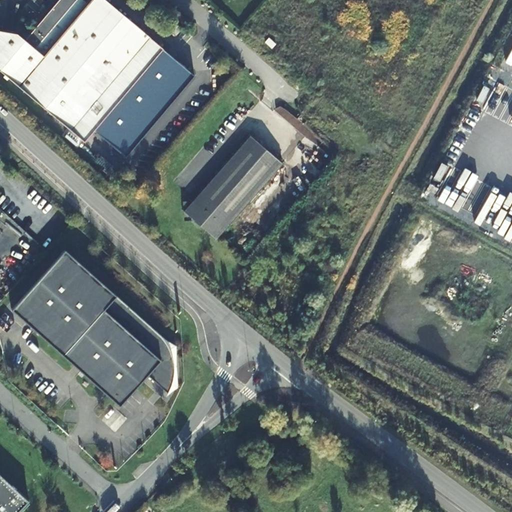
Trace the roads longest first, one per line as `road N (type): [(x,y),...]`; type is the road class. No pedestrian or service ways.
road 1 (tertiary): [(0,115),(244,337)]
road 2 (tertiary): [(286,369),(471,511)]
road 3 (residential): [(122,509),(0,393)]
road 4 (residential): [(161,468),(286,369)]
road 5 (residential): [(244,337),(161,468)]
